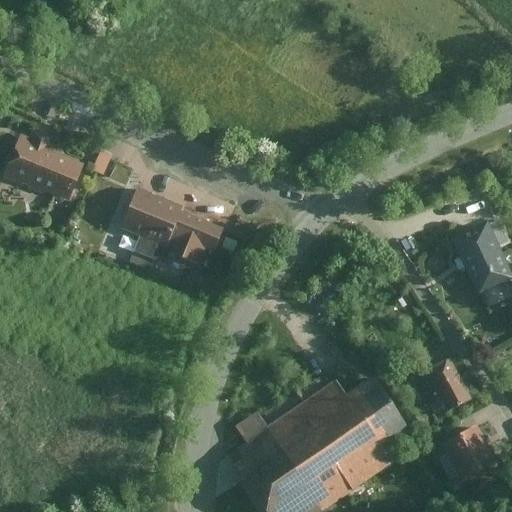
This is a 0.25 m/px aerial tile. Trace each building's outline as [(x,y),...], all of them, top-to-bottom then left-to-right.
[(68,208),(85,167),(20,140),(3,181),(68,208)] [(177,209),(133,191),(119,227),(161,244),(156,257),(201,275),(218,231),(175,214),(177,209)] [(503,276),(477,223),(442,240),(469,293),(503,276)] [(470,401),(449,360),(412,379),(427,408),(441,400),(448,412),(470,401)] [(421,432),(373,364),(339,387),(333,378),(267,425),(257,411),(231,430),(244,447),(237,452),(243,461),(226,473),(253,511),(334,511),(402,464),(392,452),(421,432)] [(493,463),(474,428),(445,444),(464,479),(493,463)]
